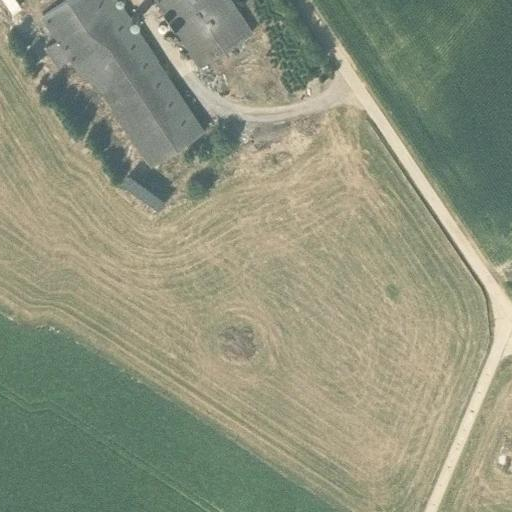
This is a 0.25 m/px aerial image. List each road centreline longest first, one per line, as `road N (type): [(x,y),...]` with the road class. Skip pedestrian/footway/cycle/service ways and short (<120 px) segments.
road 1 (unclassified): [(509,321),(298,0)]
road 2 (unclassified): [(509,321),(431,511)]
